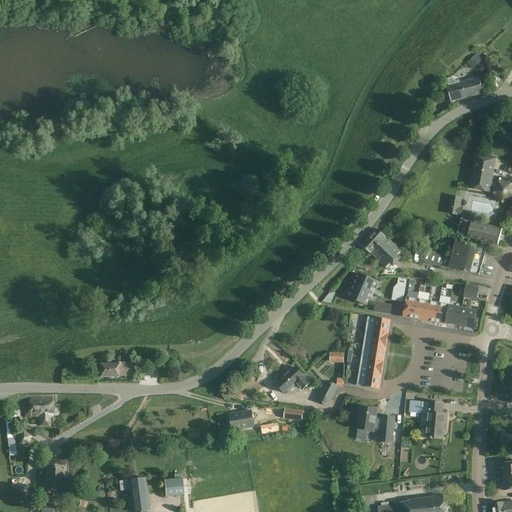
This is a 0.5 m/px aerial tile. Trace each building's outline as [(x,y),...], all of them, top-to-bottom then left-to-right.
[(484,93),(479,78),(446,88),(451,103),(484,93)] [(495,194),(503,202),(511,197),(511,190),(511,185),(500,183),(498,186),(491,182),(494,165),(475,161),(470,188),(489,192),(490,188),(496,191),(495,194)] [(447,213),(461,216),(463,208),(460,208),(462,198),(451,196),(447,213)] [(468,237),(498,245),(499,240),(502,241),(504,236),(501,235),(502,231),(472,222),(461,220),(457,234),(468,237)] [(362,246),(386,269),(402,252),(386,237),(386,238),(377,229),(362,246)] [(449,268),(479,276),(486,249),(456,241),(452,257),(420,249),(417,261),(449,270),(449,268)] [(358,274),(353,286),(373,295),(375,290),(374,289),(377,282),(358,274)] [(398,285),(394,289),(405,291),(407,280),(399,279),(398,285)] [(373,295),(353,286),(348,298),(367,306),(370,299),(371,300),(373,295)] [(479,288),(466,286),(464,298),(477,300),(479,288)] [(419,301),(407,299),(403,317),(415,319),(419,301)] [(430,303),(419,301),(415,319),(427,321),(430,303)] [(442,305),(430,303),(427,321),(439,323),(442,305)] [(390,315),(391,306),(376,304),(374,312),(390,315)] [(450,306),(442,305),(439,323),(447,325),(447,324),(450,325),(453,307),(450,307),(450,306)] [(465,309),(453,307),(450,325),(462,327),(465,309)] [(477,312),(465,309),(462,327),(474,329),(477,312)] [(390,321),(368,318),(366,331),(388,335),(390,321)] [(388,335),(366,331),(363,345),(386,349),(388,335)] [(386,349),(363,345),(361,359),(384,362),(386,349)] [(384,362),(361,359),(359,372),(382,376),(384,362)] [(100,378),(118,378),(118,377),(132,377),(132,365),(131,365),(131,363),(119,363),(119,364),(100,364),(100,378)] [(276,386),(283,394),(296,383),(303,390),(310,383),(295,368),(285,377),(282,377),(279,380),(279,382),(276,386)] [(382,376),(359,372),(357,386),(364,387),(364,388),(379,390),(382,376)] [(329,407),(339,387),(327,381),(317,400),(329,407)] [(39,417),(39,427),(50,427),(49,417),(53,417),(53,414),(54,413),(53,398),(27,398),(28,408),(24,408),(24,417),(27,417),(39,417)] [(427,438),(443,439),(443,431),(445,432),(446,415),(442,415),(443,404),(430,403),(423,403),(422,414),(429,414),(427,438)] [(285,408),(283,419),(302,422),(304,411),(285,408)] [(377,411),(359,408),(358,417),(360,417),(358,430),(359,430),(359,433),(367,434),(367,431),(374,432),(374,431),(380,432),(380,442),(393,444),(395,418),(381,417),(381,419),(376,418),(377,411)] [(230,415),(232,431),(254,427),(251,411),(230,415)] [(9,456),(16,455),(13,420),(6,420),(9,456)] [(198,429),(187,431),(188,440),(199,438),(198,429)] [(16,437),(19,445),(27,445),(30,437),(23,432),(16,437)] [(511,462),(501,464),(505,491),(511,490),(511,462)] [(46,491),(63,492),(64,483),(62,483),(63,468),(47,468),(46,491)] [(164,482),(165,497),(183,495),(182,481),(181,481),(181,475),(174,476),(174,481),(164,482)] [(129,490),(131,511),(136,511),(149,510),(145,478),(128,480),(119,482),(120,491),(129,490)] [(377,507),(378,511),(445,511),(443,496),(409,500),(409,503),(402,503),(402,504),(400,504),(377,507)] [(511,511),(511,501),(493,505),(494,511),(511,511)]
